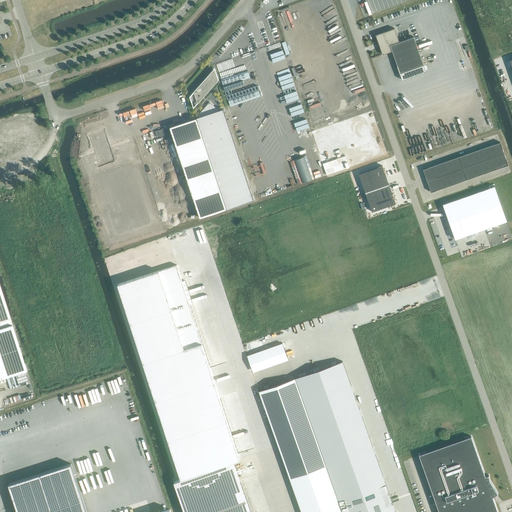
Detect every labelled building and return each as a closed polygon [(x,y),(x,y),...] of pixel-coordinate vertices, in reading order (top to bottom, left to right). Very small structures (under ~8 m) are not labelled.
[(394,28),(376,35),(383,55),(392,52),(400,74),(402,80),(426,72),(424,65),(414,37),(399,42),(394,28)] [(226,68),(222,69),(235,107),(238,106),(239,103),(243,102),(242,98),(235,95),(237,94),(238,92),(236,91),(235,87),(240,86),(241,87),(245,89),(250,105),(254,103),(248,88),(250,84),(243,62),(234,65),(232,64),(227,66),(226,68)] [(218,80),(214,68),(189,97),(193,108),(218,80)] [(199,117),(170,127),(200,218),(254,200),(223,109),(219,111),(210,102),(198,115),(199,117)] [(254,124),(259,141),(278,135),(273,118),(254,124)] [(157,137),(169,134),(167,128),(155,132),(157,137)] [(134,139),(81,156),(112,247),(164,230),(134,139)] [(494,157),(504,154),(500,142),(490,146),(494,157)] [(485,148),(489,159),(494,157),(490,146),(485,148)] [(489,159),(485,148),(480,149),(484,161),(489,159)] [(475,151),(479,163),(484,161),(480,149),(475,151)] [(170,151),(158,154),(159,160),(171,156),(170,151)] [(479,163),(475,151),(469,153),(473,164),(479,163)] [(464,155),(468,166),(473,164),(469,153),(464,155)] [(504,154),(494,157),(498,168),(508,165),(504,154)] [(468,166),(464,155),(459,157),(463,168),(468,166)] [(463,168),(459,157),(454,159),(458,170),(463,168)] [(489,159),(493,170),(498,168),(494,157),(489,159)] [(448,161),(452,172),(458,170),(454,159),(448,161)] [(484,161),(488,172),(493,170),(489,159),(484,161)] [(452,172),(448,161),(443,162),(447,174),(452,172)] [(479,163),(483,174),(488,172),(484,161),(479,163)] [(447,174),(443,162),(438,164),(442,176),(447,174)] [(473,164),(477,176),(483,174),(479,163),(473,164)] [(438,164),(432,166),(436,178),(442,176),(438,164)] [(468,166),(472,178),(477,176),(473,164),(468,166)] [(365,193),(389,185),(382,166),(359,174),(365,193)] [(436,178),(432,166),(423,169),(427,181),(436,178)] [(463,168),(467,180),(472,178),(468,166),(463,168)] [(463,168),(458,170),(462,181),(467,180),(463,168)] [(452,172),(456,183),(462,181),(458,170),(452,172)] [(452,172),(447,174),(451,185),(456,183),(452,172)] [(447,174),(442,176),(446,187),(451,185),(447,174)] [(442,176),(436,178),(440,189),(446,187),(442,176)] [(436,178),(427,181),(431,192),(440,189),(436,178)] [(389,185),(365,193),(372,212),(396,203),(389,185)] [(494,185),(442,203),(454,238),(506,219),(494,185)] [(176,265),(117,285),(180,480),(174,482),(184,511),(250,511),(232,461),(239,458),(176,265)] [(0,378),(26,370),(12,325),(13,324),(0,285),(0,378)] [(295,378),(260,391),(281,452),(302,511),(395,511),(342,362),(295,378)] [(498,494),(489,480),(489,475),(488,475),(485,476),(471,436),(419,455),(439,511),(497,511),(493,497),(497,494),(498,494)] [(9,484),(17,511),(172,511),(171,509),(160,511),(86,511),(71,464),(9,484)]
